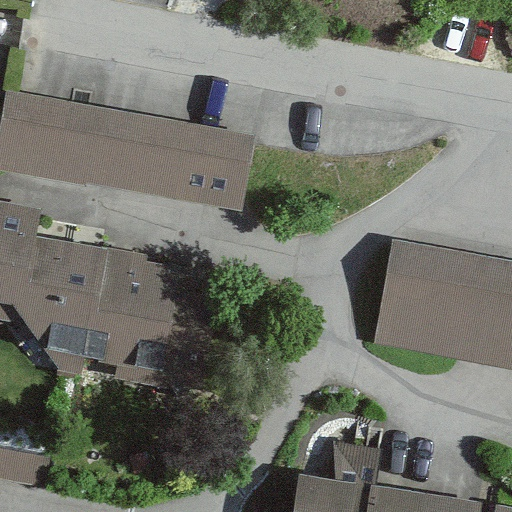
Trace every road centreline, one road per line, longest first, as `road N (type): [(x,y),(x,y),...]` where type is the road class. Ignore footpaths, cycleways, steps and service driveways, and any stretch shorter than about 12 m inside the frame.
road 1 (residential): [(511,99),(67,21)]
road 2 (residential): [(340,276),(18,192)]
road 3 (residential): [(511,100),(348,241),(340,276)]
road 4 (residential): [(322,349),(209,511)]
road 5 (residential): [(322,349),(436,435)]
